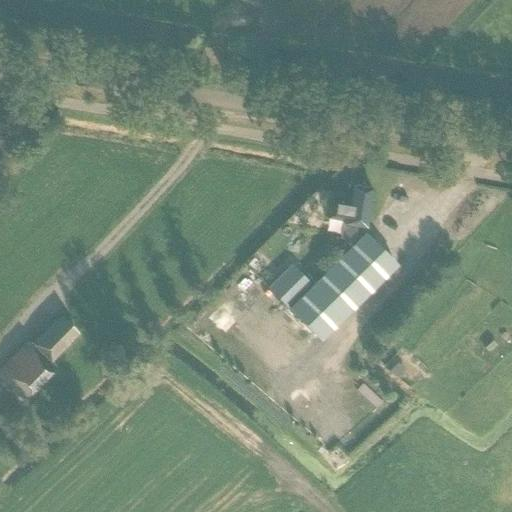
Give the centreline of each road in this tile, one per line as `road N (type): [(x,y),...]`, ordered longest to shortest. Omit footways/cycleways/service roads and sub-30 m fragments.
road 1 (secondary): [(511,147),(0,60)]
road 2 (track): [(218,97),(181,161),(6,340)]
